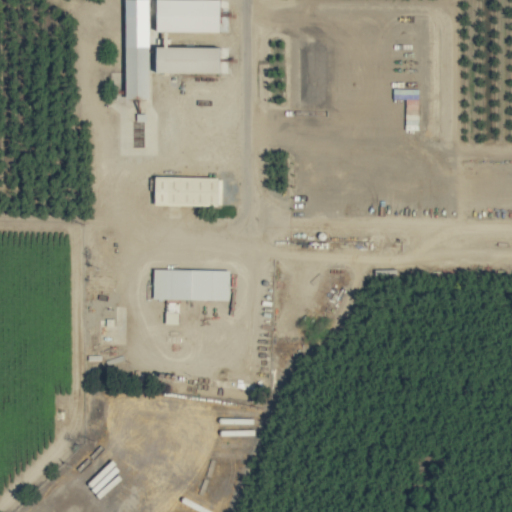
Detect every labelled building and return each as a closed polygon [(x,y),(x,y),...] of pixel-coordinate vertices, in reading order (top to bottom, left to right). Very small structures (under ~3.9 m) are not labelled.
[(150,0),(125,0),(126,9),(128,9),(128,35),(138,35),(138,40),(150,40),(150,0)] [(159,0),(159,32),(223,32),(222,0),(159,0)] [(223,47),(157,47),(157,72),(222,72),(223,47)] [(220,177),(156,176),(155,205),(179,205),(220,206),(220,177)] [(231,272),(171,270),(171,273),(194,274),(194,281),(209,281),(209,299),(231,300),(231,272)]
